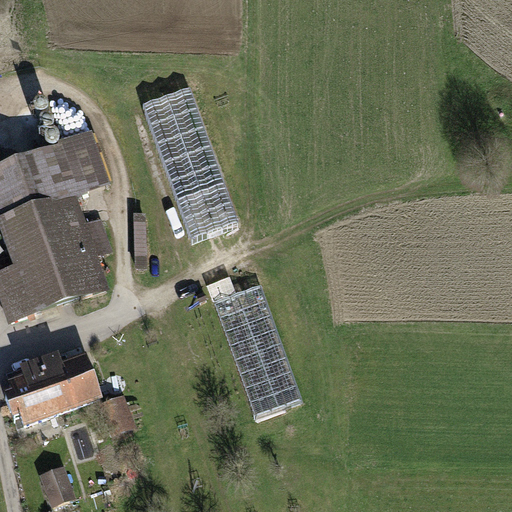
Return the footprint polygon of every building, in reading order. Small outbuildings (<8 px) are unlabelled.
[(240,227),(197,91),(149,106),(191,242),(240,227)] [(111,191),(93,141),(0,175),(0,231),(76,204),(111,191)] [(76,204),(0,231),(0,243),(11,275),(0,278),(0,308),(9,334),(110,302),(97,264),(114,259),(103,225),(86,230),(76,204)] [(145,221),(133,221),(135,276),(146,276),(145,221)] [(255,419),(304,403),(288,353),(271,359),(266,344),(256,347),(251,333),(276,325),(264,287),(217,302),(255,419)] [(68,379),(64,367),(19,382),(22,389),(8,394),(21,431),(28,429),(32,441),(107,416),(110,415),(95,370),(68,379)] [(134,418),(130,408),(110,415),(107,416),(118,448),(152,436),(145,414),(134,418)] [(74,511),(79,511),(71,480),(46,487),(52,511),(74,511)]
